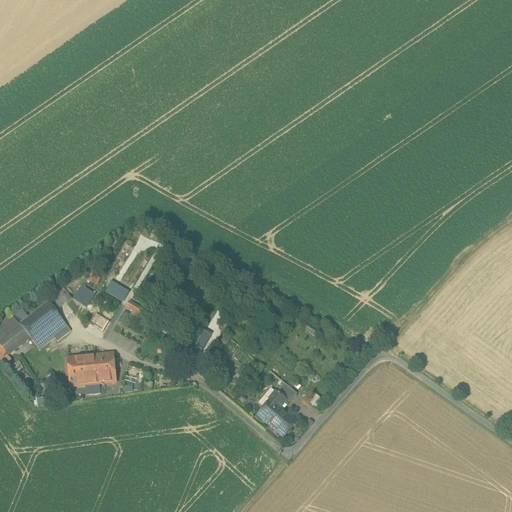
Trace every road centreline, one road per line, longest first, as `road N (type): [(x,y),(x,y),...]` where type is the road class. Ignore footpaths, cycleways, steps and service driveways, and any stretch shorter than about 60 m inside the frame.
road 1 (unclassified): [(511,442),(382,350),(292,453),(200,379)]
road 2 (track): [(511,219),(478,242),(382,350)]
road 3 (track): [(200,379),(75,336)]
